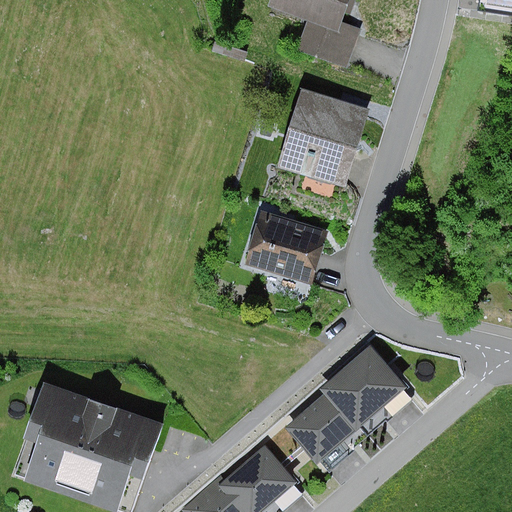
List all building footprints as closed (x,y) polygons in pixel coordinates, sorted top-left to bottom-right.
[(273,0),(271,7),(309,21),(298,50),(348,68),(362,30),(343,23),(346,14),(352,16),(357,0),(273,0)] [(249,52),(216,42),(213,53),(245,63),(249,52)] [(371,110),(302,89),(278,168),(347,189),(371,110)] [(300,218),(303,210),(288,205),(285,213),(300,218)] [(246,265),(313,286),(329,232),(262,211),(246,265)] [(372,347),(321,390),(326,395),(364,440),(387,420),(389,423),(414,401),(406,391),(408,389),(372,347)] [(165,424),(45,383),(26,440),(38,444),(25,482),(113,511),(119,511),(132,476),(145,481),(165,424)] [(326,395),(287,428),(319,465),(322,462),(330,473),(355,451),(353,449),(364,440),(326,395)] [(226,481),(249,511),(285,511),(304,496),(295,486),(298,484),(266,447),(226,481)] [(249,511),(226,481),(222,477),(182,511),(183,511),(249,511)]
